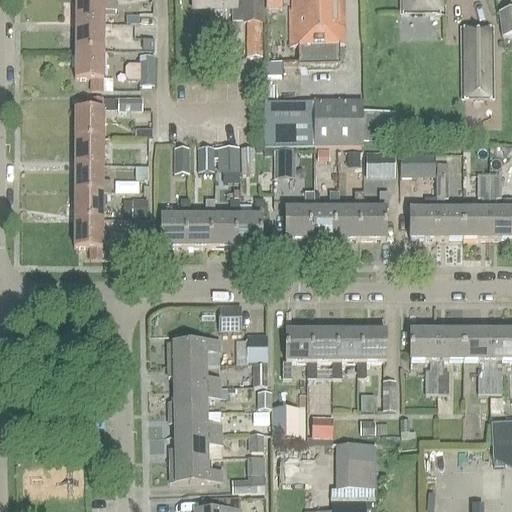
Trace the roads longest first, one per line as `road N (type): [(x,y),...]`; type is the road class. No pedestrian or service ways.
road 1 (residential): [(120,293),(511,292)]
road 2 (residential): [(123,511),(120,293)]
road 3 (residential): [(0,292),(120,293)]
